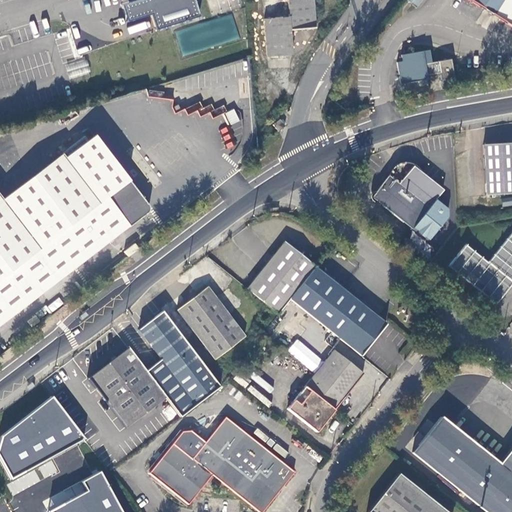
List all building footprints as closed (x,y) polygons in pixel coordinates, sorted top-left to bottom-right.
[(193,0),(135,0),(120,5),(126,23),(150,15),(155,31),(198,17),(193,0)] [(312,0),(287,0),(289,18),(264,20),(266,56),(291,54),(289,29),(314,28),(312,0)] [(511,0),(469,0),(487,12),(496,17),(511,27),(511,0)] [(233,16),(175,29),(181,54),(239,41),(233,16)] [(146,22),(127,26),(129,33),(147,29),(146,22)] [(439,73),(442,89),(452,87),(455,86),(450,59),(424,64),(424,63),(430,62),(428,51),(400,56),(401,62),(396,63),(400,85),(427,80),(426,76),(439,73)] [(247,76),(248,60),(239,60),(152,87),(174,87),(175,92),(187,92),(204,87),(204,76),(222,76),(244,77),(247,76)] [(198,112),(199,116),(210,113),(212,117),(226,113),(224,106),(213,109),(211,104),(202,107),(200,102),(184,108),(186,115),(198,112)] [(234,108),(225,112),(230,125),(240,121),(234,108)] [(271,125),(275,131),(282,126),(277,120),(271,125)] [(146,205),(94,137),(65,159),(62,155),(1,199),(0,197),(0,322),(145,215),(146,205)] [(511,143),(497,144),(483,145),(485,194),(511,192),(511,143)] [(412,227),(427,239),(446,215),(447,208),(434,198),(443,189),(414,163),(398,182),(388,174),(375,190),(376,199),(412,227)] [(496,303),(511,283),(511,232),(488,262),(466,244),(448,264),(496,303)] [(284,241),(247,289),(278,314),(289,299),(315,266),(284,241)] [(342,288),(315,266),(289,299),(360,356),(386,323),(342,288)] [(244,336),(206,287),(177,309),(215,359),(244,336)] [(161,357),(144,370),(165,397),(180,417),(219,386),(163,311),(139,329),(161,357)] [(312,372),(323,361),(297,339),(287,350),(312,372)] [(127,427),(165,397),(144,370),(128,349),(90,377),(127,427)] [(334,350),(315,374),(344,397),(363,373),(334,350)] [(316,431),(334,409),(344,397),(315,374),(287,409),(316,431)] [(84,438),(52,396),(1,436),(0,438),(0,459),(10,478),(84,438)] [(260,511),(294,472),(226,417),(206,442),(191,430),(183,430),(149,473),(188,504),(212,474),(259,511),(260,511)] [(486,511),(510,511),(511,510),(511,449),(500,464),(442,418),(414,453),(486,511)] [(122,511),(100,471),(81,481),(86,491),(48,511),(122,511)] [(446,511),(400,475),(370,511),(446,511)]
